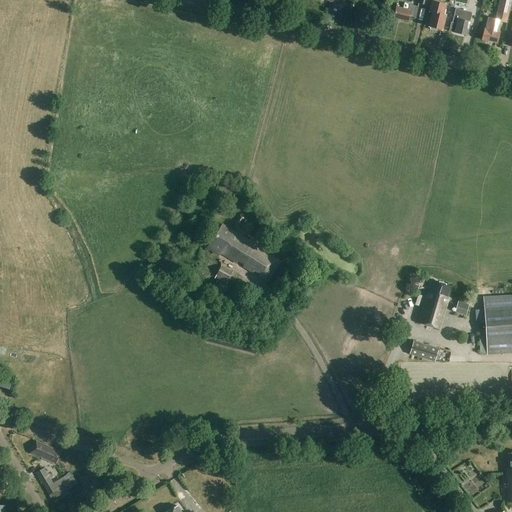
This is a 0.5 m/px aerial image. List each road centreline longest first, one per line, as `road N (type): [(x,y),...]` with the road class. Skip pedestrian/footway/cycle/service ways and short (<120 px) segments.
road 1 (tertiary): [(148,474),(234,436),(511,419)]
road 2 (residential): [(511,77),(263,17)]
road 3 (unclassified): [(148,474),(0,419)]
